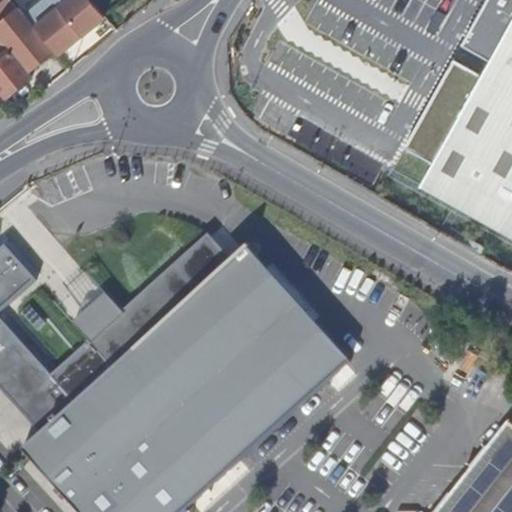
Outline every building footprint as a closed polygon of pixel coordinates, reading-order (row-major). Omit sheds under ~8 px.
[(52,50),(59,59),(83,38),(106,18),(90,0),(47,0),(26,19),(35,30),(52,50)] [(511,0),(259,0),(230,41),(231,93),(245,113),(248,116),(265,130),(407,211),(506,268),(511,271),(511,0)] [(17,9),(0,22),(0,38),(2,40),(25,68),(27,71),(52,50),(35,30),(26,19),(17,9)] [(2,40),(0,38),(0,93),(7,102),(34,79),(27,71),(25,68),(2,40)] [(181,511),(209,487),(240,459),(343,366),(244,255),(227,269),(203,241),(122,314),(106,296),(91,310),(73,326),(89,344),(61,370),(49,380),(0,325),(0,314),(34,282),(5,250),(0,254),(0,390),(41,437),(26,451),(24,453),(31,461),(68,502),(76,511),(181,511)] [(436,355),(435,357),(450,364),(457,348),(463,335),(448,328),(436,355)] [(511,511),(511,425),(509,423),(438,511),(511,511)]
